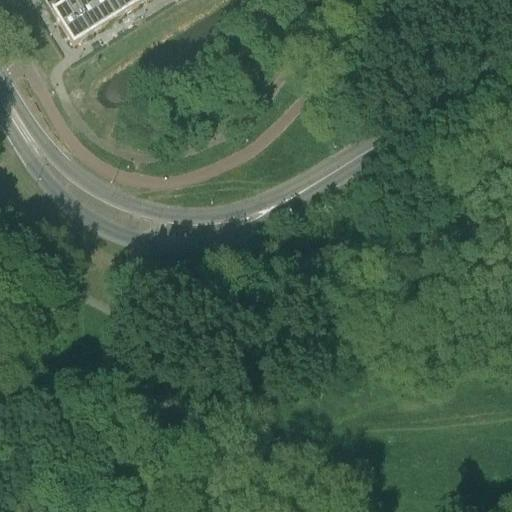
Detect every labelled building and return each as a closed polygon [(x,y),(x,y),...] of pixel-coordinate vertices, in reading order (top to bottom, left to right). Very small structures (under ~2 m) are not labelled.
[(55,0),(53,2),(46,6),(55,21),(58,26),(65,37),(68,42),(72,48),(84,41),(88,38),(67,4),(65,0),(55,0)] [(73,0),(67,4),(88,38),(92,36),(96,34),(103,29),(85,0),(73,0)] [(85,0),(103,29),(111,24),(114,22),(119,19),(106,0),(85,0)] [(127,0),(106,0),(119,19),(122,17),(126,14),(134,10),(127,0)] [(127,0),(134,10),(141,5),(145,3),(149,0),(148,0),(127,0)]
